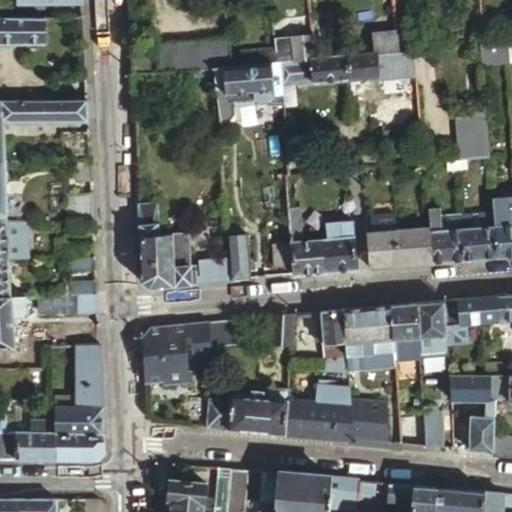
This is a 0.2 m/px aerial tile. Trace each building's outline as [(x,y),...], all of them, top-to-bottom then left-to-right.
[(507,38),(511,37),(511,13),(483,16),(485,40),(507,38)] [(0,33),(0,34),(0,39),(46,38),(46,15),(45,14),(0,14),(0,33)] [(398,32),(376,33),(378,53),(400,51),(398,32)] [(293,60),(315,58),(312,33),(291,36),(293,60)] [(206,67),(232,65),(230,50),(228,38),(157,43),(160,71),(206,67)] [(509,51),(508,41),(507,38),(485,40),(479,40),(481,62),(483,62),(509,60),(509,51)] [(269,62),(275,62),(274,57),(274,47),(261,48),(263,63),(269,62)] [(230,50),(232,65),(248,64),(247,48),(230,50)] [(263,63),(261,48),(247,48),(248,64),(263,63)] [(380,75),(378,53),(348,55),(350,78),(380,75)] [(289,84),(350,78),(348,55),(315,58),(293,60),(280,61),(275,62),(269,62),(275,93),(275,98),(277,105),(290,104),(289,84)] [(265,94),(275,93),(269,62),(263,63),(248,64),(232,65),(206,67),(212,120),(224,118),(221,91),(246,89),(247,97),(251,100),(262,100),(265,95),(265,94)] [(88,97),(2,98),(3,117),(9,119),(34,119),(88,118),(88,107),(88,97)] [(390,145),(389,127),(380,128),(380,145),(390,145)] [(489,155),(488,129),(460,131),(461,157),(467,157),(489,155)] [(63,158),(71,158),(91,157),(89,130),(62,131),(62,134),(63,158)] [(91,157),(71,158),(72,171),(80,178),(92,178),(91,157)] [(467,157),(461,157),(457,157),(458,166),(467,165),(467,157)] [(93,217),(92,190),(64,191),(65,218),(93,217)] [(498,254),(511,252),(511,194),(493,196),(494,211),(498,254)] [(196,282),(195,269),(190,270),(189,263),(183,263),(181,243),(175,244),(174,233),(161,234),(157,204),(139,206),(142,279),(149,286),(196,282)] [(291,240),(293,264),(294,273),(326,270),(323,239),(326,239),(326,231),(318,231),(319,239),(305,240),(302,206),(288,206),(291,240)] [(433,261),(465,258),(463,228),(442,230),(440,217),(439,208),(430,209),(431,219),(431,227),(432,231),(430,231),(433,261)] [(465,258),(498,254),(494,211),(483,212),(483,226),(463,228),(465,258)] [(462,215),(440,217),(442,230),(463,228),(462,224),(462,215)] [(370,267),(399,264),(396,230),(395,216),(370,218),(371,233),(367,233),(370,267)] [(0,257),(8,257),(28,257),(26,219),(6,220),(0,219),(0,257)] [(326,231),(326,239),(323,239),(326,270),(357,268),(353,220),(325,222),(326,231)] [(399,264),(433,261),(430,231),(432,231),(431,227),(396,230),(399,264)] [(230,279),(250,278),(244,232),(225,234),(227,254),(230,279)] [(293,264),(291,240),(274,242),(276,266),(293,264)] [(65,256),(69,256),(95,255),(94,241),(65,242),(65,256)] [(230,279),(227,254),(198,257),(201,282),(230,279)] [(96,269),(95,255),(69,256),(70,269),(96,269)] [(0,294),(9,294),(8,257),(0,257),(0,294)] [(70,279),(71,293),(97,292),(96,279),(70,279)] [(98,310),(97,292),(71,293),(37,293),(38,311),(98,310)] [(498,319),(511,317),(511,292),(496,294),(498,319)] [(0,346),(13,346),(11,313),(21,313),(25,309),(25,294),(9,294),(0,294),(0,346)] [(498,319),(496,294),(443,298),(444,313),(445,323),(449,323),(458,322),(490,319),(498,319)] [(445,323),(444,313),(443,298),(416,300),(419,348),(438,346),(438,348),(447,347),(446,333),(445,323)] [(394,349),(419,348),(416,300),(390,303),(394,349)] [(394,349),(390,303),(340,308),(344,352),(394,349)] [(346,370),(344,352),(340,308),(320,310),(322,326),(316,327),(317,339),(323,339),(324,340),(322,341),(325,368),(346,370)] [(290,343),(292,312),(274,314),(272,342),(290,343)] [(143,333),(144,381),(164,379),(164,382),(190,380),(188,358),(213,356),(212,345),(239,342),(237,317),(210,320),(149,325),(143,333)] [(445,323),(446,333),(456,332),(458,329),(458,322),(449,323),(445,323)] [(54,405),(54,417),(103,416),(102,399),(100,362),(99,342),(74,343),(73,405),(60,405),(54,405)] [(491,373),(510,373),(510,362),(486,361),(486,367),(491,367),(491,373)] [(511,372),(510,373),(491,373),(488,373),(488,398),(493,399),(493,396),(506,396),(510,396),(510,400),(511,400),(511,372)] [(450,398),(486,399),(488,398),(488,373),(487,373),(449,373),(450,398)] [(353,437),(351,418),(347,385),(338,385),(338,380),(325,378),(324,383),(318,383),(316,400),(287,397),(285,431),(353,437)] [(285,431),(287,397),(287,388),(266,386),(265,395),(261,395),(261,390),(251,389),(251,394),(230,393),(230,399),(210,397),(207,424),(285,431)] [(191,423),(207,424),(209,397),(194,396),(191,423)] [(506,415),(506,396),(493,396),(493,399),(494,415),(506,415)] [(469,448),(493,451),(493,424),(494,415),(493,399),(488,398),(486,399),(486,415),(470,415),(469,448)] [(437,403),(423,405),(426,444),(440,445),(437,403)] [(55,429),(54,429),(52,430),(52,427),(48,424),(42,425),(42,416),(30,416),(29,430),(0,429),(0,457),(55,457),(55,429)] [(96,458),(104,451),(103,433),(103,416),(54,417),(54,429),(55,429),(55,457),(96,458)] [(367,417),(351,418),(353,437),(370,439),(367,417)] [(511,426),(493,424),(493,451),(511,452),(511,426)] [(224,511),(229,467),(218,466),(214,508),(213,511),(224,511)] [(243,511),(247,469),(229,467),(224,511),(243,511)] [(261,494),(274,495),(276,472),(263,470),(261,494)] [(355,511),(358,479),(276,472),(274,495),(272,511),(355,511)] [(168,511),(213,511),(214,508),(203,507),(206,482),(169,479),(168,499),(170,500),(168,511)] [(374,480),(358,479),(355,511),(390,511),(374,510),(374,505),(372,505),(374,480)] [(412,502),(414,484),(389,481),(387,500),(412,502)] [(482,511),(484,490),(414,484),(412,502),(411,511),(482,511)] [(484,490),(482,511),(511,511),(511,492),(503,492),(484,490)] [(0,496),(0,511),(55,511),(55,496),(11,496),(0,496)] [(99,496),(84,496),(84,511),(107,511),(107,503),(99,496)]
